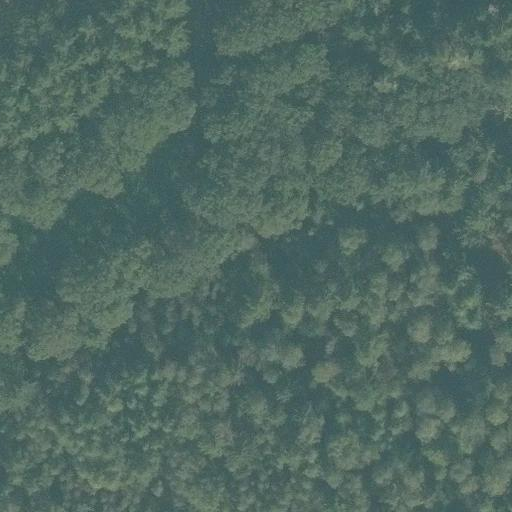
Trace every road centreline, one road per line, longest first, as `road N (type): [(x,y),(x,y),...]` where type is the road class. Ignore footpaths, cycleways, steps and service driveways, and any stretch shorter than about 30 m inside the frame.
road 1 (unclassified): [(0,325),(511,41)]
road 2 (track): [(511,235),(397,102)]
